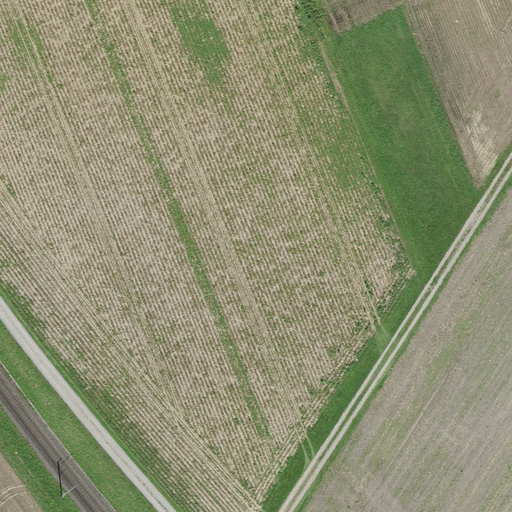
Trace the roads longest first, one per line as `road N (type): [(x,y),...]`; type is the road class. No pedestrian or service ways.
road 1 (track): [(289,511),(511,163)]
road 2 (track): [(0,303),(170,511)]
